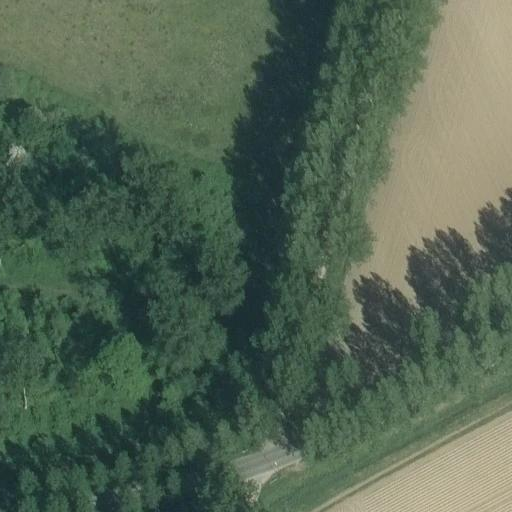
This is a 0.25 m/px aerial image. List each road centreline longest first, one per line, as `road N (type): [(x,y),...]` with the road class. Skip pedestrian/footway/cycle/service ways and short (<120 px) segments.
road 1 (tertiary): [(65,511),(284,453),(511,339)]
road 2 (track): [(398,0),(307,310)]
road 3 (track): [(307,310),(279,426),(284,453)]
